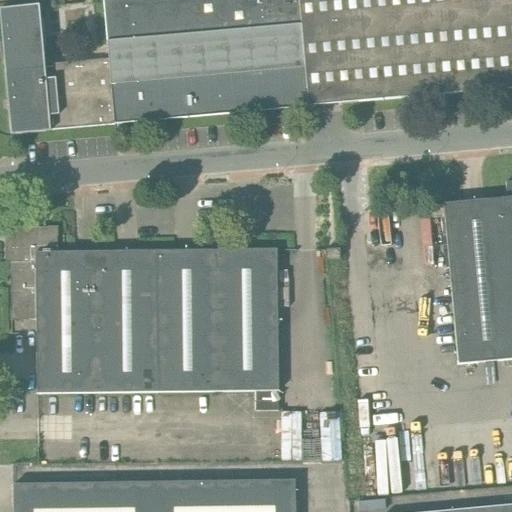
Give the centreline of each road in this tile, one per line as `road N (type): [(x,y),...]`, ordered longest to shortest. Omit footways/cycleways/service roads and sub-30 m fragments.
road 1 (residential): [(0,182),(511,138)]
road 2 (unknown): [(340,152),(374,310),(417,373),(460,403)]
